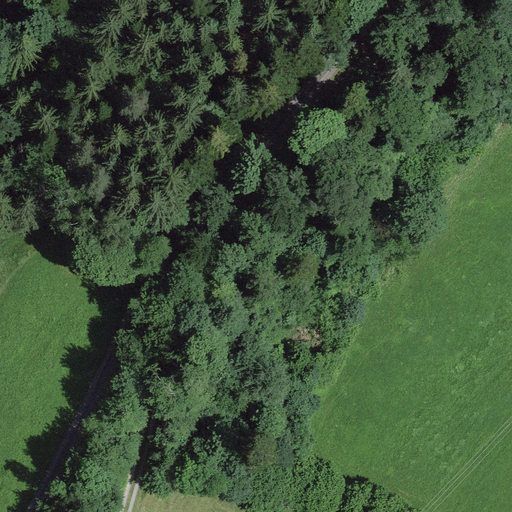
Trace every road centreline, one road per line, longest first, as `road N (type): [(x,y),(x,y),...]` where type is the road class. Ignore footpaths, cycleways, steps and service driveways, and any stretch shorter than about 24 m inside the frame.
road 1 (unclassified): [(51,511),(173,293),(404,0)]
road 2 (track): [(144,511),(159,433),(128,369)]
